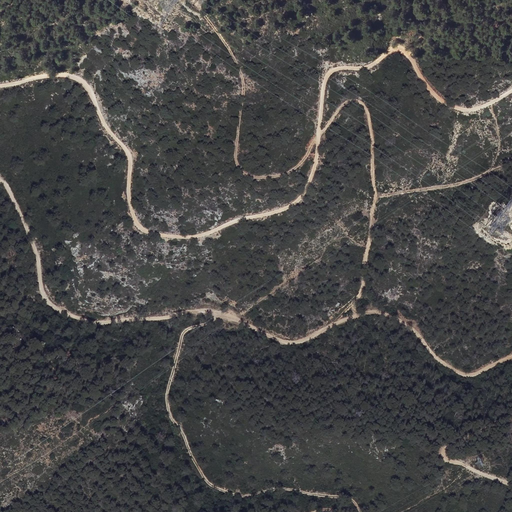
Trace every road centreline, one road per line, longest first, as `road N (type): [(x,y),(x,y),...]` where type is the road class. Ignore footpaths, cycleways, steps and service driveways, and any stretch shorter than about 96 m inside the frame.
road 1 (track): [(0,85),(61,75),(83,82),(127,151),(135,219),(143,230),(172,237),(199,237),(306,196),(335,69),(366,68),(396,48),(459,112),(511,92)]
road 2 (track): [(0,181),(36,252),(40,289),(65,313),(95,322),(204,311),(293,341),(366,311),(387,312),(467,374),(511,356)]
road 3 (track): [(354,315),(376,196),(364,105),(347,105),(296,169),(247,173),(238,154),(240,65),(200,8)]
road 4 (track): [(222,314),(183,330),(165,401),(204,480),(234,494),(275,487),(349,497),(360,511)]
road 5 (track): [(511,420),(445,449),(443,458),(511,485)]
road 6 (track): [(376,196),(457,183),(511,160)]
